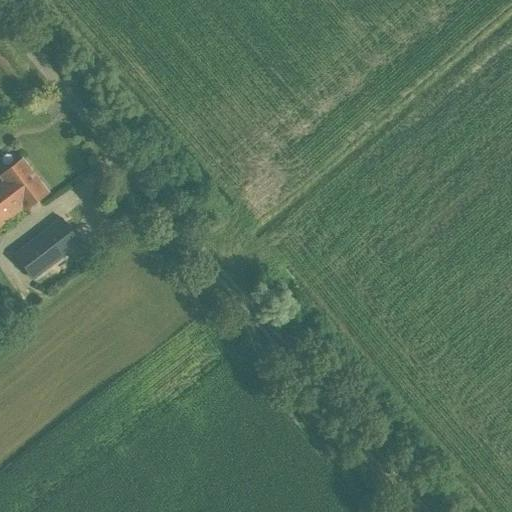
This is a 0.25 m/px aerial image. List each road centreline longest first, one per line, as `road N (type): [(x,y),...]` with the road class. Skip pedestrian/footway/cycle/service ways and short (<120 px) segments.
road 1 (track): [(428,511),(175,221)]
road 2 (unclassified): [(175,221),(0,14)]
